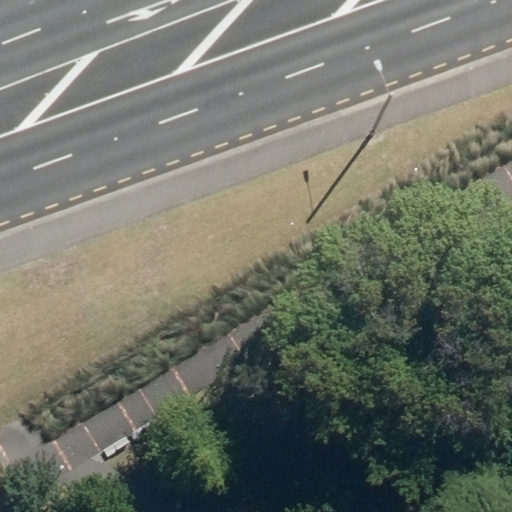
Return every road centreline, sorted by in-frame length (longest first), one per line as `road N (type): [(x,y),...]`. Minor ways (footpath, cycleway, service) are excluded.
road 1 (primary): [(496,0),(0,188)]
road 2 (primary): [(0,47),(118,0)]
